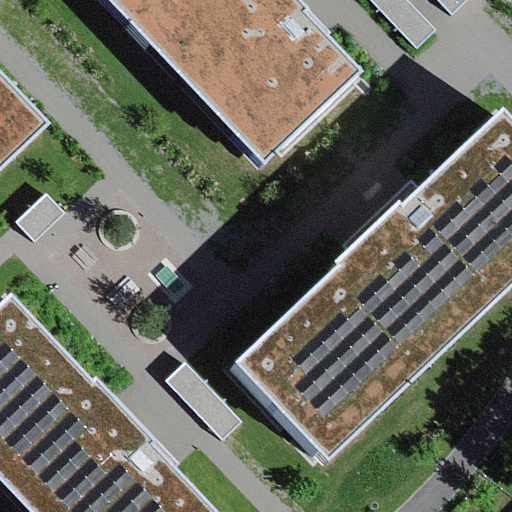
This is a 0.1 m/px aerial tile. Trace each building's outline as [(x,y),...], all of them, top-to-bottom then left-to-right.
[(354,46),(311,0),(127,0),(256,137),(354,46)] [(421,0),(411,10),(400,0),(379,0),(421,42),(464,0),(421,0)] [(0,132),(41,93),(0,50),(0,132)] [(511,252),(511,109),(492,88),(231,330),(322,428),(511,252)] [(237,511),(7,270),(0,276),(0,460),(49,511),(237,511)]
